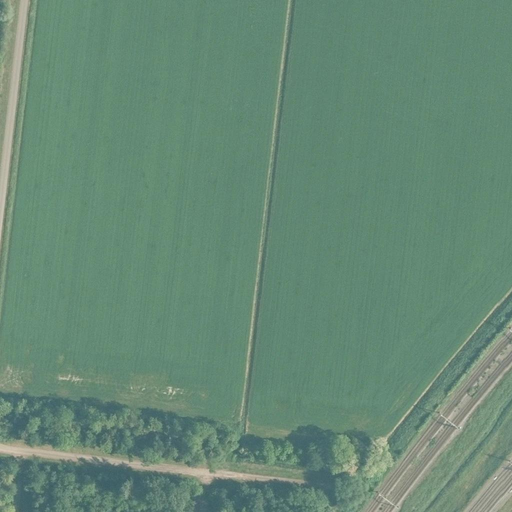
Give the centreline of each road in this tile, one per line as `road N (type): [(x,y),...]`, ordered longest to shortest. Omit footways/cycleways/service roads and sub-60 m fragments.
road 1 (unclassified): [(0,200),(25,0)]
road 2 (residential): [(196,472),(0,451)]
road 3 (residential): [(346,499),(196,472)]
